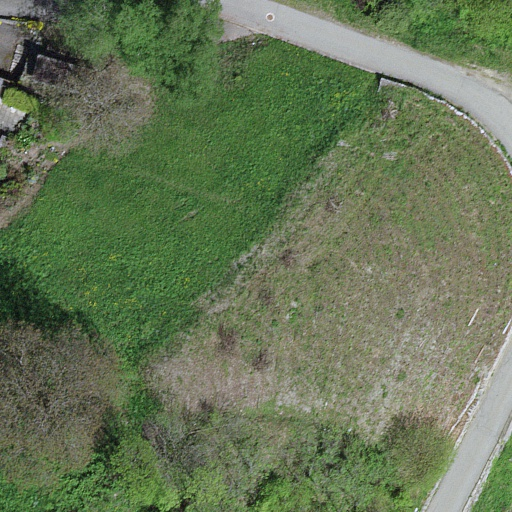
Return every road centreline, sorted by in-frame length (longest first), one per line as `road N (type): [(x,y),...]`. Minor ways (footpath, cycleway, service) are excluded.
road 1 (unclassified): [(226,0),(433,76),(511,131)]
road 2 (unclassified): [(511,376),(444,511)]
